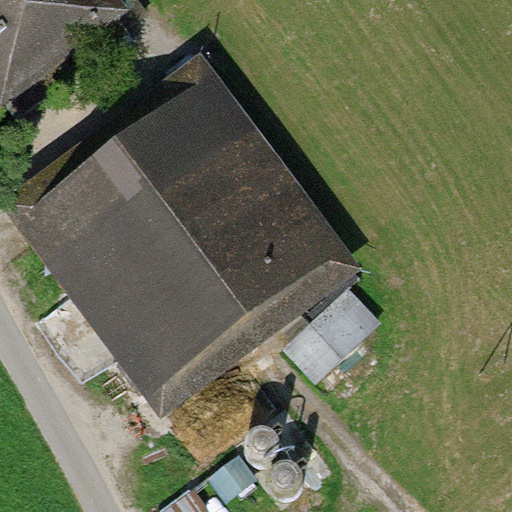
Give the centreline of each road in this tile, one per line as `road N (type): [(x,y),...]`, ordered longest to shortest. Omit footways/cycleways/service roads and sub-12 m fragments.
road 1 (track): [(0,315),(105,511)]
road 2 (track): [(404,511),(283,379)]
